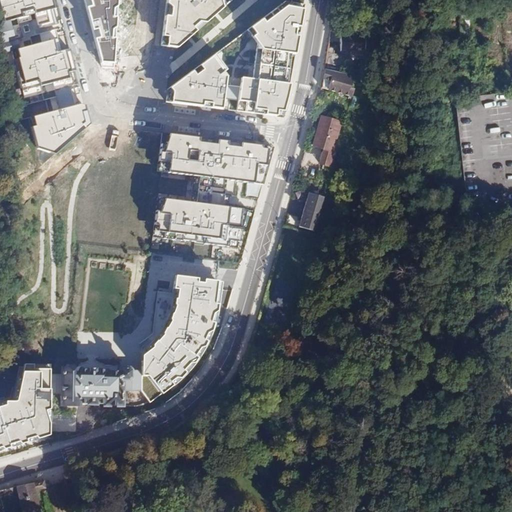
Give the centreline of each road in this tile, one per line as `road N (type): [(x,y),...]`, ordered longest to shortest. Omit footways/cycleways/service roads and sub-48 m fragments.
road 1 (tertiary): [(292,135),(235,334),(214,377),(163,421),(0,476)]
road 2 (residential): [(70,0),(100,108),(292,135)]
road 3 (unknown): [(233,300),(156,335),(91,340),(55,355),(44,382),(50,409),(80,420)]
road 4 (track): [(240,372),(191,454),(69,511)]
road 5 (tertiary): [(320,0),(292,135)]
